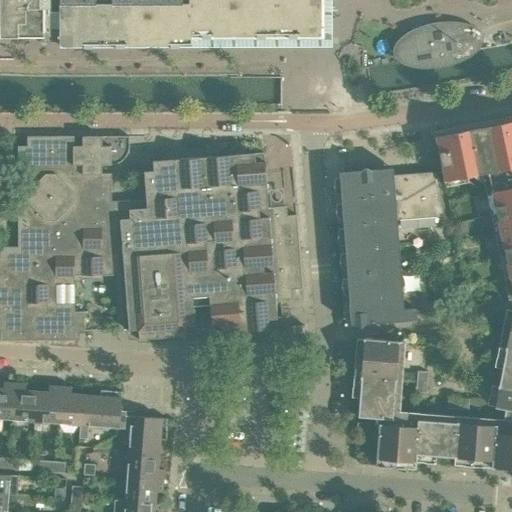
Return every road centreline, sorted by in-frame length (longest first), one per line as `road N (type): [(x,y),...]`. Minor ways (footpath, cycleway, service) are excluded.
road 1 (residential): [(315,481),(324,332),(314,128)]
road 2 (residential): [(200,477),(200,386),(192,369),(0,348)]
road 3 (residential): [(511,93),(314,128)]
road 4 (residential): [(315,481),(504,494)]
